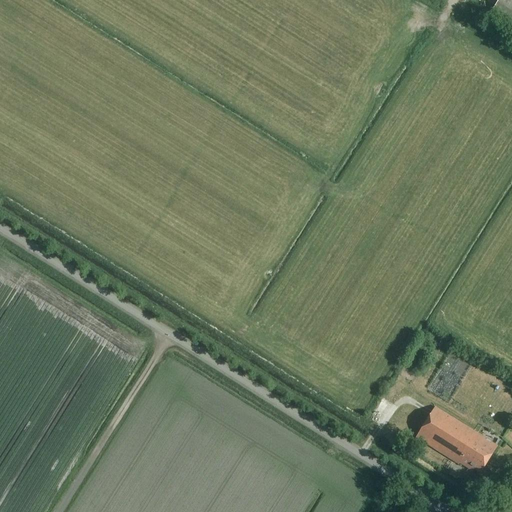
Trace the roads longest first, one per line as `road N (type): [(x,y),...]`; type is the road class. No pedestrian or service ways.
road 1 (unclassified): [(0,228),(450,511)]
road 2 (track): [(58,511),(169,335)]
